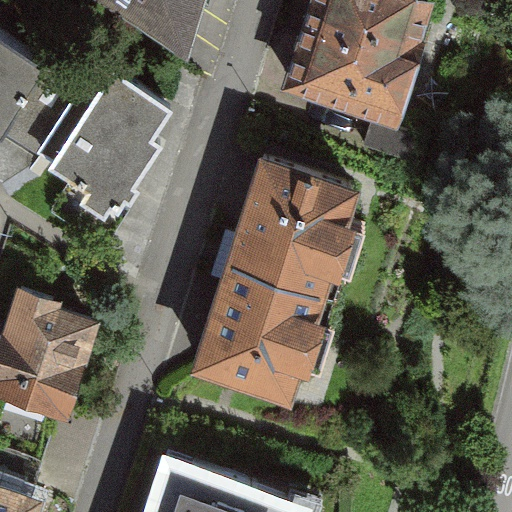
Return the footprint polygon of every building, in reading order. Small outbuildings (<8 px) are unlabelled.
[(191,0),(98,0),(180,51),(191,0)] [(402,0),(299,0),(271,88),(381,123),(403,53),(387,48),(402,0)] [(0,118),(37,58),(0,35),(0,118)] [(110,99),(38,199),(106,247),(157,176),(141,165),(162,136),(110,99)] [(347,184),(243,151),(174,367),(278,400),(347,184)] [(94,310),(11,286),(0,322),(0,397),(63,415),(94,310)] [(294,511),(300,495),(153,447),(131,511),(294,511)] [(30,511),(36,493),(0,482),(0,511),(30,511)]
